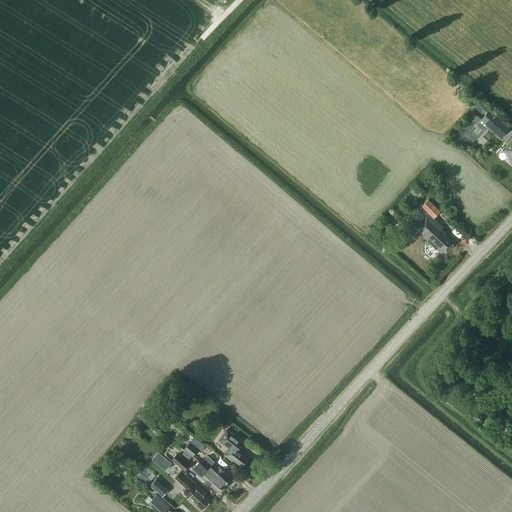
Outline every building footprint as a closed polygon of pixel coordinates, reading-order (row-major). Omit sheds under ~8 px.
[(477,103),(487,112),(490,108),(488,106),(480,100),(478,102),(477,103)] [(499,139),(511,125),(490,107),(490,108),(487,112),(482,117),(483,118),(477,124),(484,130),(486,127),(499,139)] [(451,136),(464,147),(469,141),(471,142),(477,135),(478,136),(483,131),(476,125),(478,123),(481,118),(472,110),(468,114),(451,134),(450,135),(451,136)] [(511,138),(502,150),(508,155),(504,160),(510,165),(511,163),(511,138)] [(440,211),(428,200),(422,206),(429,213),(414,228),(441,254),(444,251),(445,252),(453,243),(445,235),(446,233),(441,229),(443,227),(434,218),(440,211)] [(387,238),(394,231),(387,225),(380,231),(387,238)] [(166,410),(173,400),(168,397),(161,406),(166,410)] [(234,460),(242,466),(248,459),(244,456),(246,453),(239,448),(244,442),(227,429),(219,440),(229,448),(224,455),(232,461),(234,460)] [(192,456),(200,447),(191,440),(184,448),(192,456)] [(158,452),(152,459),(165,471),(172,463),(158,452)] [(172,460),(185,471),(191,465),(177,453),(172,460)] [(207,469),(225,485),(231,479),(223,471),(223,470),(208,456),(201,463),(207,469)] [(225,485),(207,469),(199,462),(192,468),(200,476),(208,484),(210,485),(218,492),(225,485)] [(181,470),(175,477),(186,488),(183,492),(193,501),(194,501),(202,509),(210,501),(204,495),(205,493),(181,470)] [(147,485),(152,479),(143,471),(138,476),(147,485)] [(168,490),(156,479),(150,486),(162,497),(168,490)] [(164,511),(170,506),(157,494),(153,499),(149,495),(144,501),(156,511),(164,511)]
